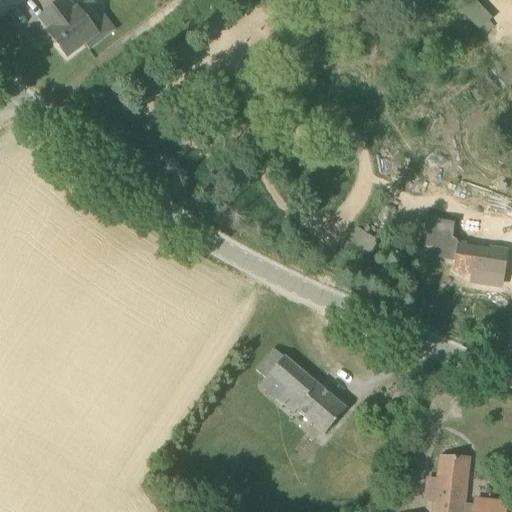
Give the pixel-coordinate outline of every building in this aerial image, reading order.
[(67,58),(97,34),(78,9),(75,11),(66,0),(62,0),(40,18),(50,30),(47,32),(67,58)] [(366,261),(379,241),(356,226),(343,246),(366,261)] [(511,257),(468,246),(463,268),(481,273),(479,282),(503,288),(511,257)] [(297,411),(326,435),(346,410),(274,349),(256,371),(265,379),(260,385),(294,415),(297,411)] [(462,511),(468,459),(441,458),(438,482),(428,481),(425,502),(435,503),(433,511),(462,511)] [(473,511),(507,511),(508,499),(474,498),(473,511)]
